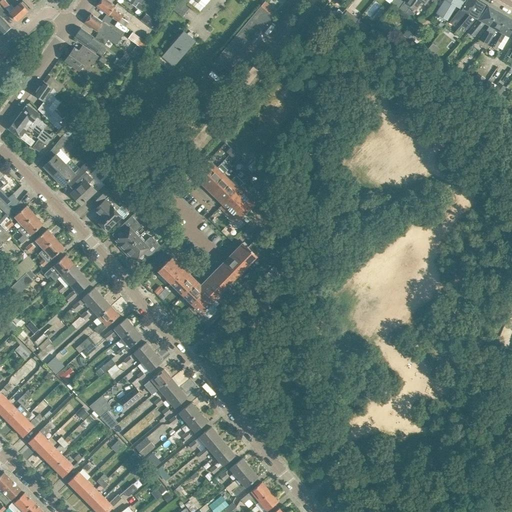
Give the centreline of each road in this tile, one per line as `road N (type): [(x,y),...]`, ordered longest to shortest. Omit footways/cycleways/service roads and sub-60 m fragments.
road 1 (residential): [(316,511),(129,289)]
road 2 (residential): [(129,289),(0,149)]
road 3 (residential): [(174,200),(197,222),(129,289)]
road 4 (residential): [(0,125),(69,26)]
